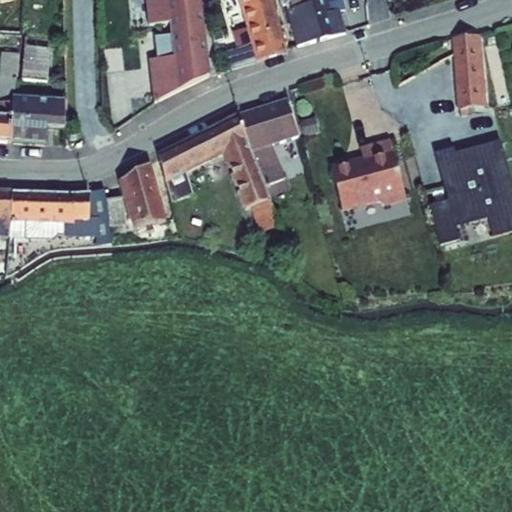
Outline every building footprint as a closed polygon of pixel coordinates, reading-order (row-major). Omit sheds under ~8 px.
[(150,62),(155,105),(209,78),(199,0),(146,0),(150,27),(172,24),(174,37),(155,39),(158,61),(150,62)] [(227,54),(232,71),(286,54),(271,0),(240,0),(250,29),(239,32),(243,46),(242,50),(227,54)] [(298,48),(346,34),(340,11),(330,14),(326,0),(280,0),(283,8),(287,7),(298,48)] [(239,32),(234,34),(227,54),(242,50),(243,46),(239,32)] [(479,36),(455,39),(461,111),(484,109),(479,36)] [(25,49),(23,82),(45,83),(47,51),(25,49)] [(3,55),(0,99),(0,98),(0,143),(12,144),(16,99),(20,56),(3,55)] [(55,102),(16,99),(12,144),(47,146),(48,130),(54,130),(55,102)] [(65,103),(55,102),(54,130),(66,131),(65,103)] [(285,181),(271,147),(300,138),(288,103),(240,118),(252,153),(265,189),(282,182),(285,181)] [(251,210),(259,229),(278,221),(269,198),(265,189),(252,153),(240,118),(178,150),(187,174),(225,155),(246,212),(251,210)] [(355,164),(331,170),(343,212),(377,203),(384,207),(407,201),(391,143),(361,151),(364,163),(356,165),(355,164)] [(511,233),(511,185),(500,143),(470,151),(473,162),(458,167),(455,156),(454,151),(436,155),(456,228),(489,219),(494,238),(511,233)] [(159,159),(173,206),(195,197),(187,174),(178,150),(159,159)] [(473,162),(470,151),(455,156),(458,167),(473,162)] [(166,222),(150,165),(123,180),(138,230),(166,222)] [(265,189),(269,198),(286,192),(282,182),(265,189)] [(75,196),(12,194),(11,223),(27,223),(26,239),(52,241),(58,235),(65,236),(65,238),(97,238),(97,246),(112,245),(111,229),(107,201),(105,192),(75,196)] [(0,237),(10,238),(12,194),(0,193),(0,237)] [(123,199),(107,201),(111,229),(126,227),(123,199)] [(261,236),(281,228),(278,221),(259,229),(261,236)]
